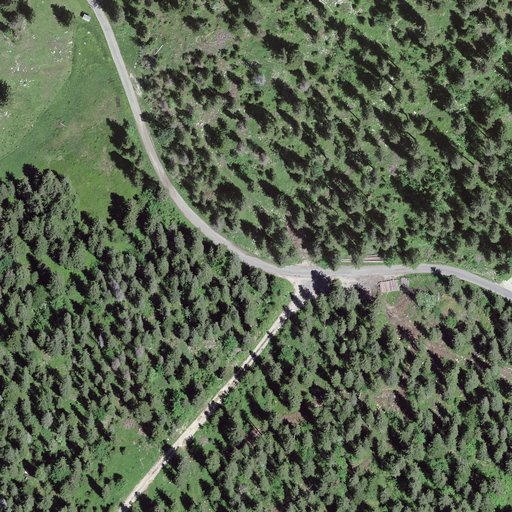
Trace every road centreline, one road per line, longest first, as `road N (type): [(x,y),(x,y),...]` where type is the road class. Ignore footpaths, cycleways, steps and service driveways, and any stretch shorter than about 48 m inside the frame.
road 1 (track): [(511,296),(434,269),(271,269),(226,247),(160,172),(90,0)]
road 2 (track): [(310,272),(252,359),(123,511)]
